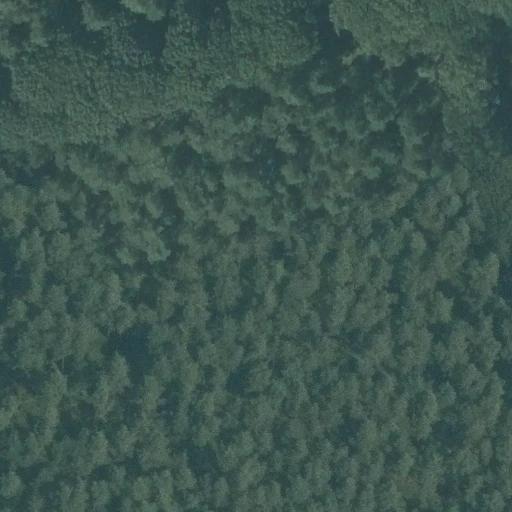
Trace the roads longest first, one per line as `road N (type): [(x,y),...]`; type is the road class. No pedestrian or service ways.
road 1 (track): [(325,0),(0,105)]
road 2 (track): [(177,0),(0,54)]
road 3 (track): [(478,0),(482,56),(511,156)]
